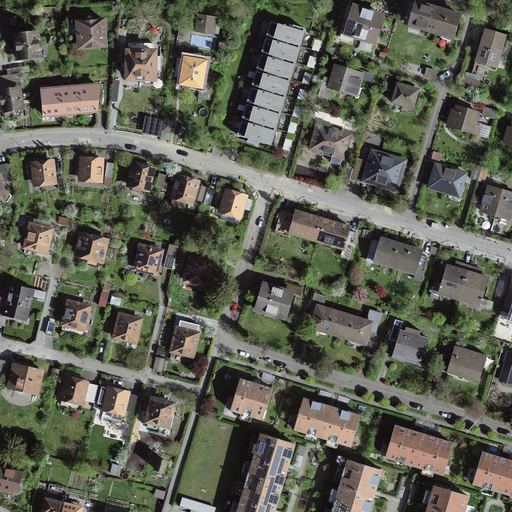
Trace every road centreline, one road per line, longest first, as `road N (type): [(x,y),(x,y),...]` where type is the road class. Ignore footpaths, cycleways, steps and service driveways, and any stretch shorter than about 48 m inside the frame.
road 1 (residential): [(511,430),(220,343),(269,181)]
road 2 (residential): [(0,145),(119,141),(269,181)]
road 3 (residential): [(269,181),(511,255)]
road 4 (residential): [(0,342),(194,389)]
